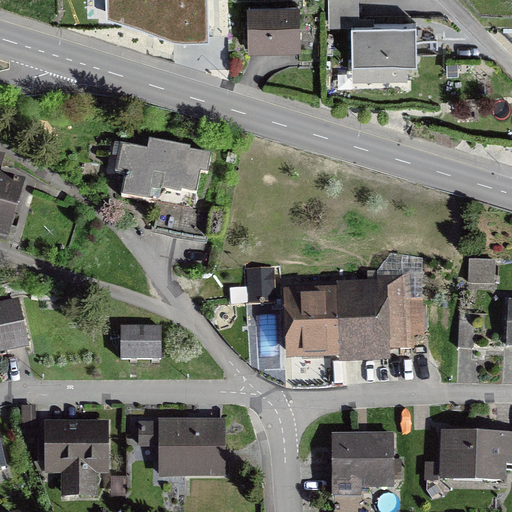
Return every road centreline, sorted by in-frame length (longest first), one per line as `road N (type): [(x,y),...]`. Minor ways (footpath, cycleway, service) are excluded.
road 1 (tertiary): [(511,195),(56,56)]
road 2 (residential): [(0,401),(274,398)]
road 3 (residential): [(511,394),(274,398)]
